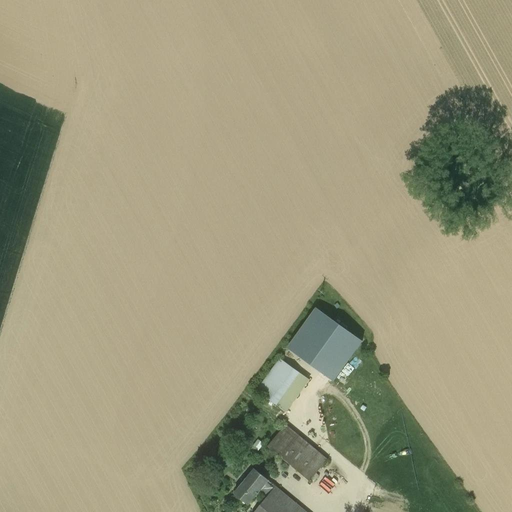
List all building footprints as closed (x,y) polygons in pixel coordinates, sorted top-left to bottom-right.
[(332,380),(362,340),(315,306),(285,346),(332,380)] [(280,359),(257,391),(284,411),(308,378),(280,359)] [(328,460),(286,425),(268,447),(310,481),(328,460)] [(255,469),(235,494),(249,505),(261,491),(269,481),(255,469)] [(269,481),(261,491),(268,497),(277,487),(269,481)] [(306,511),(277,487),(268,497),(256,511),(306,511)]
